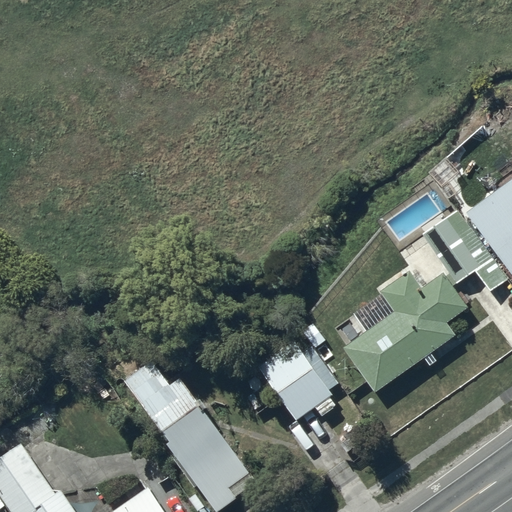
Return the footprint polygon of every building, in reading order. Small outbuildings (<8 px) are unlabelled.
[(457,206),(422,231),(456,279),(474,266),(489,287),(511,270),(511,173),(460,211),(457,206)] [(382,288),(384,291),(347,316),(349,318),(335,327),(346,342),(344,343),(376,390),(423,358),(429,367),(440,360),(433,349),(458,332),(448,317),(468,304),(454,284),(456,283),(448,271),(446,273),(443,269),(420,285),(409,269),(382,288)] [(328,339),(316,324),(305,333),(317,348),(328,339)] [(295,337),(259,362),(297,417),(316,405),(321,413),(337,402),(331,395),(334,392),(330,386),(338,380),(313,343),(304,349),(295,337)] [(198,482),(202,486),(189,495),(201,511),(213,511),(259,478),(181,372),(172,379),(154,354),(125,375),(170,436),(167,439),(185,464),(182,466),(195,484),(198,482)] [(81,511),(23,435),(0,451),(0,511),(169,511),(147,483),(108,511),(81,511)]
